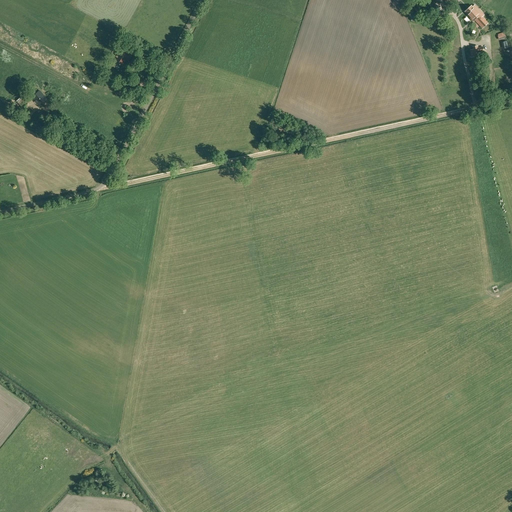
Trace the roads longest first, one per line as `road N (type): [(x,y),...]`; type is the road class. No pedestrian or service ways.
road 1 (track): [(101,187),(475,108)]
road 2 (unclassified): [(0,212),(101,187),(202,0)]
road 3 (track): [(149,511),(106,457),(0,382)]
